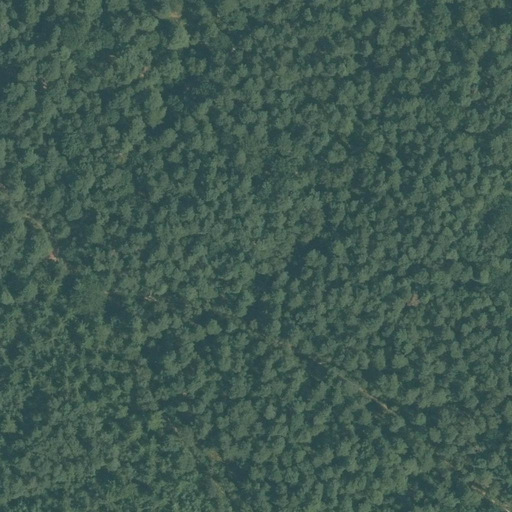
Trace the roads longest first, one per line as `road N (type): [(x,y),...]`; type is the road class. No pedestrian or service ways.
road 1 (track): [(96,293),(238,320),(393,414),(449,470),(379,511)]
road 2 (track): [(294,0),(166,108),(60,254)]
road 3 (track): [(237,511),(176,432),(96,293),(60,254)]
road 4 (track): [(60,254),(23,333),(0,357)]
